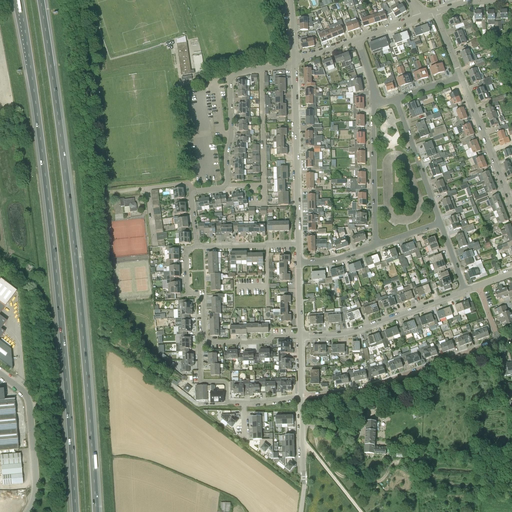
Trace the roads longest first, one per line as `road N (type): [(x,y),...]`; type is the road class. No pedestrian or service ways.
road 1 (motorway): [(18,0),(47,197),(75,511)]
road 2 (motorway): [(95,511),(77,285),(40,0)]
road 3 (residential): [(301,397),(432,363),(492,341),(495,328)]
road 4 (residential): [(297,244),(293,63)]
road 5 (residential): [(299,334),(346,332),(464,290)]
road 6 (unclassified): [(25,511),(32,482),(27,395),(0,371)]
road 7 (residential): [(376,246),(372,102)]
road 8 (residential): [(250,201),(263,197),(263,67)]
road 9 (residential): [(511,205),(458,73)]
road 10 (residential): [(196,245),(190,197),(226,185),(230,133)]
road 11 (residential): [(440,221),(397,95)]
